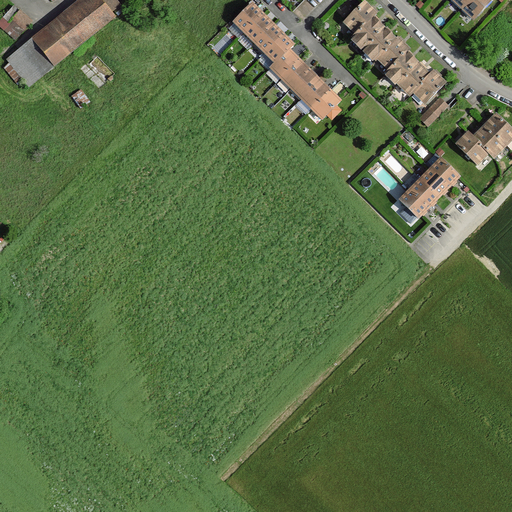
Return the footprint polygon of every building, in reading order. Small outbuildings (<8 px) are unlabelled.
[(101,0),(79,0),(7,59),(11,63),(5,68),(18,84),(23,80),(29,88),(68,56),(87,41),(115,17),(111,13),(101,0)] [(121,5),(116,0),(101,0),(111,13),(121,5)] [(312,15),(326,0),(307,0),(302,6),(312,15)] [(492,0),(452,0),(474,20),(492,0)] [(377,15),(365,3),(344,24),(356,36),(351,41),(373,63),(376,59),(389,72),(387,74),(388,76),(387,77),(396,86),(397,84),(411,98),(414,94),(426,106),(446,85),(434,73),(430,77),(407,54),(410,51),(398,40),(396,41),(373,19),(377,15)] [(12,22),(5,29),(16,39),(32,21),(13,5),(4,15),(12,22)] [(255,6),(237,24),(278,65),(274,70),(325,121),(343,103),(291,52),(296,47),(255,6)] [(90,102),(81,90),(72,96),(81,109),(90,102)] [(440,99),(420,120),(428,127),(448,107),(444,103),(440,99)] [(511,141),(511,131),(496,116),(474,139),(469,134),(457,146),(477,166),(488,154),(494,160),(511,141)] [(459,178),(441,160),(400,202),(418,219),(459,178)]
